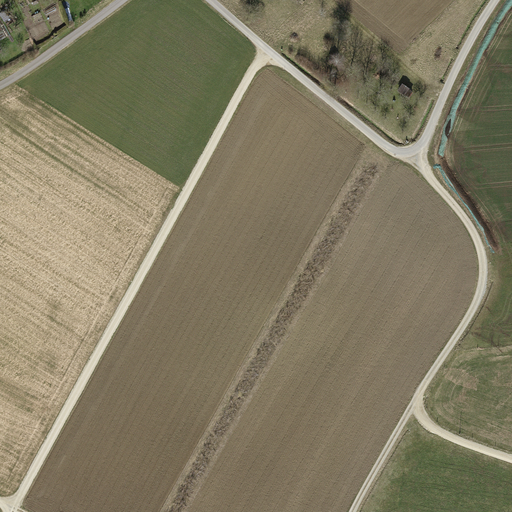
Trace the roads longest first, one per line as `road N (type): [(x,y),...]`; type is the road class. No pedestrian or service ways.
road 1 (track): [(271,53),(254,66),(11,511)]
road 2 (track): [(350,511),(483,290),(487,260),(417,148)]
road 3 (track): [(417,148),(394,150),(210,0)]
road 4 (track): [(496,0),(417,148)]
road 5 (track): [(122,0),(0,87)]
